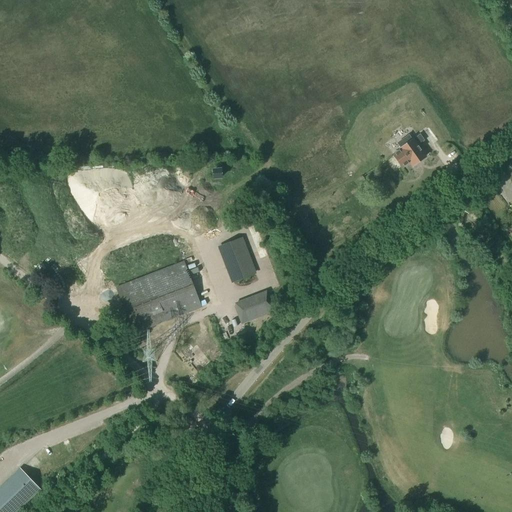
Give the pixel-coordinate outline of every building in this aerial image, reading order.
[(402,149),(393,155),(402,168),(410,162),(413,166),(425,158),(417,146),(423,142),(418,136),(415,138),(412,134),(398,144),(402,149)] [(220,171),(212,172),(213,183),(221,182),(220,171)] [(241,237),(218,246),(232,282),(254,273),(241,237)] [(134,334),(204,307),(187,262),(117,288),(134,334)] [(247,308),(245,303),(236,306),(243,323),(274,311),(267,294),(259,298),(261,302),(247,308)] [(0,488),(0,511),(15,511),(39,490),(19,470),(0,488)]
